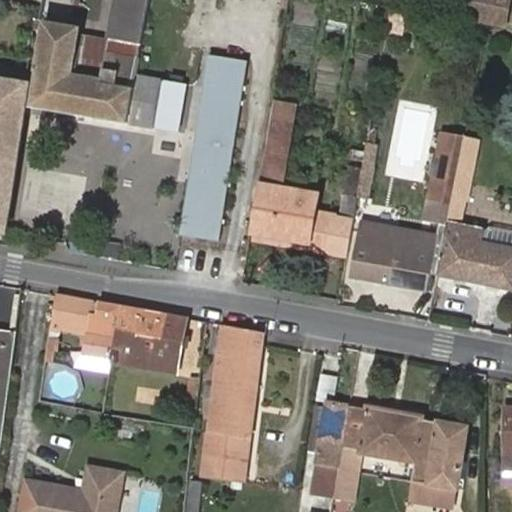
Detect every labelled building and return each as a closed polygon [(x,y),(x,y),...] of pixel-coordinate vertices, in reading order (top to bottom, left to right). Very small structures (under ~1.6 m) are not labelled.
[(113,0),(105,42),(142,49),(153,0),(113,0)] [(459,0),(456,0),(442,0),(441,10),(456,13),(459,0)] [(495,4),(475,0),(472,18),(492,22),(495,4)] [(474,0),(475,0),(495,4),(492,22),(502,23),(506,0),(474,0)] [(82,38),(45,31),(32,109),(159,130),(166,87),(141,82),(145,62),(140,61),(107,55),(102,85),(75,80),(82,38)] [(140,61),(142,49),(105,42),(82,38),(75,80),(102,85),(107,55),(140,61)] [(249,62),(210,56),(204,94),(197,137),(181,236),(221,242),(249,62)] [(0,82),(0,233),(8,234),(31,87),(0,82)] [(204,94),(166,87),(159,130),(197,137),(204,94)] [(313,242),(318,214),(322,194),(296,190),(297,187),(286,186),(299,110),(274,106),(256,232),(313,242)] [(466,141),(443,136),(439,159),(434,158),(430,179),(435,179),(426,225),(440,227),(438,239),(362,225),(353,280),(429,294),(433,273),(440,274),(466,141)] [(440,274),(440,277),(511,292),(511,237),(463,229),(479,144),(466,141),(440,274)] [(364,159),(357,197),(370,199),(378,144),(367,142),(364,159)] [(328,251),(348,255),(357,197),(364,159),(351,156),(344,202),(339,200),(337,217),(334,216),(328,251)] [(312,249),(328,251),(334,216),(318,214),(313,242),(312,249)] [(255,239),(312,249),(313,242),(256,232),(255,239)] [(186,323),(101,307),(100,313),(86,311),(87,305),(56,299),(51,328),(82,334),(79,354),(112,360),(111,368),(117,369),(120,359),(178,369),(186,323)] [(264,337),(223,330),(204,479),(243,484),(264,337)] [(0,448),(2,449),(16,339),(0,335),(0,448)] [(120,359),(117,369),(175,380),(178,369),(120,359)] [(187,415),(196,416),(200,379),(193,378),(187,415)] [(429,394),(424,418),(441,420),(445,396),(429,394)] [(314,494),(334,497),(349,411),(329,407),(323,442),(320,456),(318,468),(314,494)] [(349,411),(339,470),(360,474),(363,458),(404,465),(402,484),(412,485),(423,420),(366,411),(366,413),(349,411)] [(423,420),(412,485),(429,488),(458,493),(469,431),(439,427),(424,424),(424,420),(423,420)] [(312,440),(309,454),(320,456),(323,442),(312,440)] [(360,474),(339,470),(334,497),(355,500),(360,474)] [(20,511),(114,511),(118,481),(85,477),(81,499),(24,492),(20,511)] [(200,511),(203,480),(191,479),(188,511),(200,511)] [(429,488),(412,485),(408,505),(453,511),(455,511),(458,493),(429,488)]
